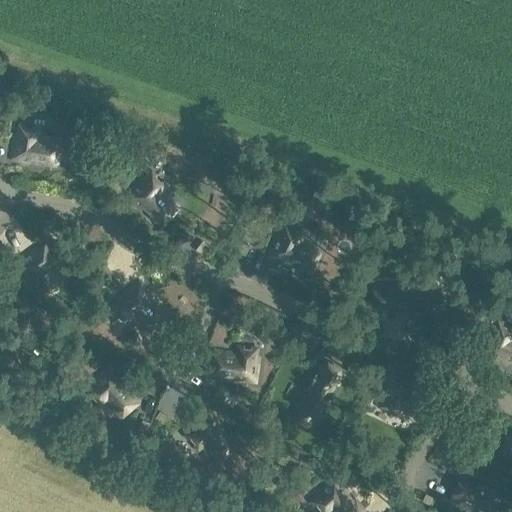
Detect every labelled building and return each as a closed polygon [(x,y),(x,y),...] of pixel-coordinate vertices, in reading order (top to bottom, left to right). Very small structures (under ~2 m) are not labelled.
[(16,134),(12,158),(56,164),(59,141),(37,137),(38,129),(20,127),(19,135),(16,134)] [(144,177),(128,196),(161,225),(177,207),(160,191),(165,185),(151,173),(146,179),(144,177)] [(279,233),(270,255),(310,273),(320,250),(299,241),(302,234),(285,227),(282,234),(279,233)] [(202,241),(195,250),(202,255),(209,246),(202,241)] [(242,242),(237,252),(245,256),(250,246),(242,242)] [(36,248),(16,263),(42,298),(62,284),(48,266),(55,261),(44,246),(38,251),(36,248)] [(98,269),(105,278),(112,273),(106,264),(98,269)] [(121,300),(114,305),(125,319),(131,315),(145,333),(165,319),(139,283),(119,297),(121,300)] [(429,285),(374,286),(375,304),(393,304),(393,310),(429,309),(429,285)] [(427,334),(427,323),(418,323),(418,334),(427,334)] [(492,329),(483,352),(511,364),(511,337),(511,338),(511,337),(511,329),(498,323),(495,331),(492,329)] [(0,364),(1,366),(19,350),(0,328),(0,364)] [(214,352),(211,376),(255,382),(258,358),(255,357),(256,349),(238,347),(237,355),(214,352)] [(317,370),(296,407),(318,419),(338,382),(338,370),(328,364),(317,370)] [(93,386),(87,391),(99,405),(105,399),(120,417),(138,401),(109,368),(91,384),(93,386)] [(384,399),(381,406),(397,414),(401,407),(421,416),(432,395),(392,375),(382,397),(384,399)] [(243,409),(238,417),(248,422),(252,415),(243,409)] [(160,411),(155,419),(164,425),(169,417),(160,411)] [(192,429),(186,434),(198,448),(204,443),(219,460),(237,444),(208,411),(190,427),(192,429)] [(318,496),(312,501),(321,511),(327,511),(330,510),(332,511),(362,511),(363,511),(334,478),(316,494),(318,496)] [(458,482),(450,498),(478,511),(504,511),(510,500),(477,484),(475,490),(458,482)]
